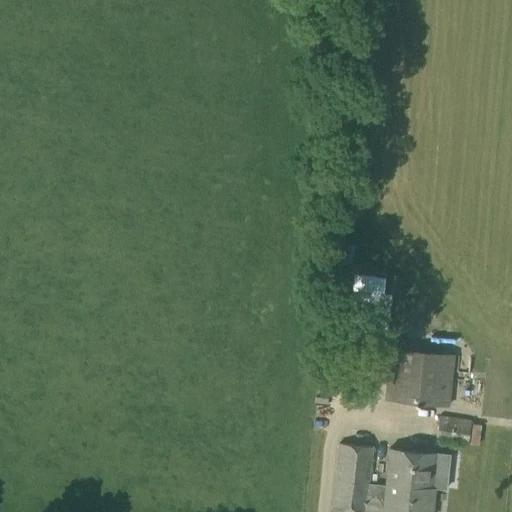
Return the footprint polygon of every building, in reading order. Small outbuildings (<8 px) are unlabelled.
[(391,294),(352,289),(348,326),(386,330),(391,294)] [(412,351),(413,342),(394,340),(393,349),(388,348),(382,400),(447,407),(453,356),(412,351)] [(467,442),(470,420),(438,415),(435,437),(467,442)] [(398,480),(385,478),(384,484),(368,482),(373,446),(339,442),(331,507),(365,511),(365,510),(382,511),(431,511),(434,487),(431,488),(397,484),(398,480)] [(431,488),(434,487),(431,487),(435,452),(388,447),(385,478),(398,480),(397,484),(431,488)]
